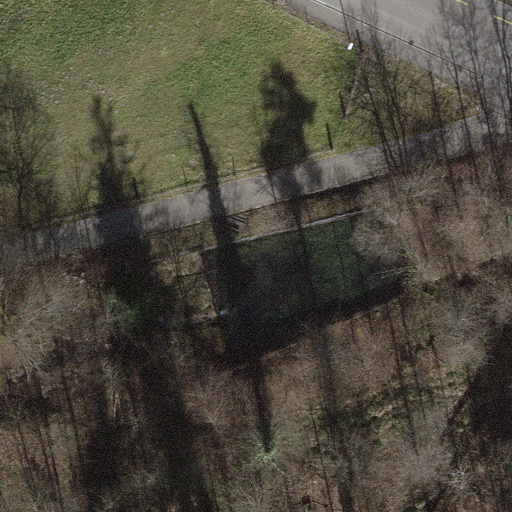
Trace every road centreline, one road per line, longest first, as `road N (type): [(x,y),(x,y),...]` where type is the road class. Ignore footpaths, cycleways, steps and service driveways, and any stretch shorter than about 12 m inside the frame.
road 1 (track): [(511,115),(0,256)]
road 2 (secondary): [(386,0),(511,56)]
